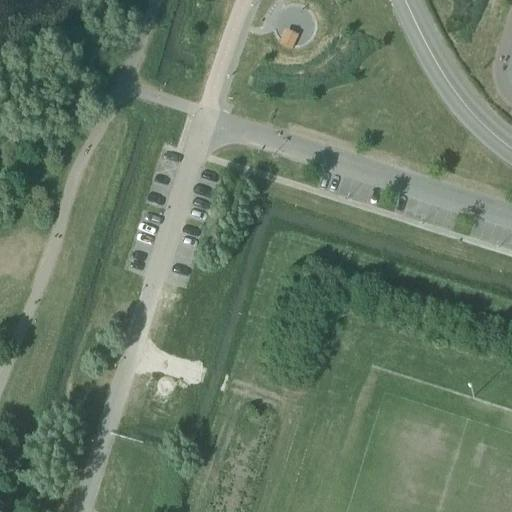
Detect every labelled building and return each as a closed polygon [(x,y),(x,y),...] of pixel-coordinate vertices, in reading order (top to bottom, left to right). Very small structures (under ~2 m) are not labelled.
[(301,129),(358,145),(364,125),(307,108),(301,129)] [(385,150),(388,133),(370,130),(367,146),(385,150)] [(265,184),(272,161),(233,149),(226,172),(265,184)] [(325,181),(322,199),(346,204),(344,210),(369,215),(374,191),(325,181)] [(31,420),(45,382),(24,374),(10,413),(31,420)]
